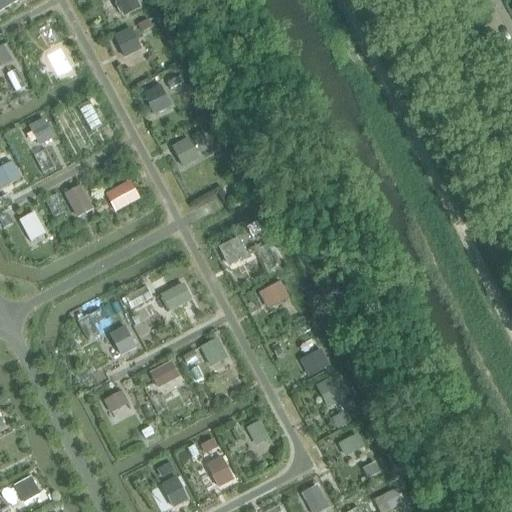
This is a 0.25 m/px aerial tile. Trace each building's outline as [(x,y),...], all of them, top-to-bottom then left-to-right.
[(0,0),(0,13),(19,2),(18,0),(0,0)] [(132,0),(113,0),(123,19),(138,11),(132,0)] [(147,23),(138,27),(141,34),(151,30),(147,23)] [(49,29),(40,34),(48,47),(56,43),(49,29)] [(113,39),(122,59),(139,51),(130,31),(113,39)] [(0,48),(0,67),(8,63),(0,49),(0,48)] [(60,50),(46,58),(53,71),(67,64),(60,50)] [(16,71),(6,76),(15,93),(25,88),(16,71)] [(180,83),(176,76),(166,81),(169,88),(180,83)] [(168,108),(159,88),(143,96),(152,116),(168,108)] [(89,103),(78,109),(91,133),(102,126),(89,103)] [(52,139),(43,121),(29,129),(39,147),(52,139)] [(205,144),(199,133),(191,137),(197,148),(205,144)] [(187,139),(170,148),(182,169),(198,160),(187,139)] [(0,192),(18,182),(8,166),(0,170),(0,192)] [(130,185),(107,198),(116,215),(139,202),(130,185)] [(64,197),(74,216),(89,208),(79,189),(64,197)] [(55,197),(44,202),(54,221),(65,216),(55,197)] [(19,223),(29,240),(42,232),(32,215),(19,223)] [(228,266),(246,257),(237,237),(219,246),(228,266)] [(267,246),(256,251),(267,273),(278,268),(267,246)] [(287,299),(278,282),(259,293),(268,309),(287,299)] [(188,296),(181,284),(160,295),(166,307),(188,296)] [(135,315),(130,318),(135,326),(139,324),(135,315)] [(122,327),(109,334),(121,356),(134,349),(122,327)] [(211,367),(225,359),(215,340),(201,348),(211,367)] [(277,344),(272,347),(277,357),(282,354),(277,344)] [(300,360),(308,376),(328,365),(320,349),(300,360)] [(193,352),(182,358),(186,365),(197,359),(193,352)] [(154,385),(175,374),(169,362),(148,373),(154,385)] [(332,377),(315,386),(326,406),(342,397),(332,377)] [(103,401),(108,410),(125,401),(120,392),(103,401)] [(337,425),(348,420),(344,413),(333,418),(337,425)] [(247,429),(253,442),(265,436),(258,423),(247,429)] [(150,428),(141,433),(144,440),(153,435),(150,428)] [(343,456),(362,447),(356,436),(338,445),(343,456)] [(212,440),(200,446),(204,454),(216,447),(212,440)] [(232,444),(228,446),(231,453),(236,451),(232,444)] [(205,466),(215,484),(230,476),(220,458),(205,466)] [(168,464),(156,470),(160,478),(173,471),(168,464)] [(380,474),(374,464),(363,469),(368,479),(380,474)] [(23,503),(39,494),(30,477),(14,486),(23,503)] [(159,486),(169,505),(185,497),(174,478),(159,486)] [(311,511),(320,511),(328,508),(316,486),(301,493),(311,511)] [(387,511),(401,504),(394,491),(380,498),(387,511)]
